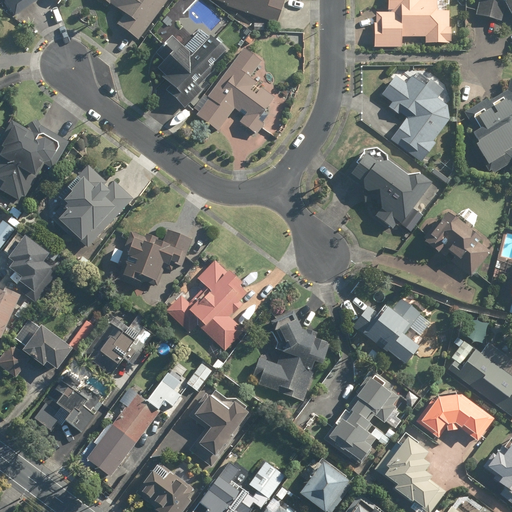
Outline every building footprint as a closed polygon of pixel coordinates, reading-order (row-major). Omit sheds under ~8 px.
[(0,0),(13,19),(41,0),(0,0)] [(136,42),(167,0),(98,0),(122,18),(115,27),(136,42)] [(211,0),(211,3),(275,25),(284,1),(282,0),(211,0)] [(422,44),(449,45),(449,12),(436,12),(435,0),(384,0),(384,11),(372,11),(372,47),(401,48),(401,38),(422,39),(422,44)] [(511,0),(487,0),(490,0),(486,20),(511,25),(511,0)] [(224,52),(201,30),(183,49),(170,37),(154,54),(162,62),(154,70),(161,77),(159,79),(166,86),(158,94),(179,115),(199,94),(192,86),(224,52)] [(196,113),(194,116),(217,132),(233,110),(242,117),(236,125),(255,138),(264,125),(257,121),(274,98),(249,80),(261,63),(242,50),(205,99),(202,97),(192,110),(196,113)] [(448,119),(445,106),(437,99),(442,91),(416,72),(411,79),(398,69),(378,96),(389,104),(386,109),(403,121),(388,141),(419,164),(434,143),(432,142),(448,119)] [(489,164),(509,169),(511,156),(511,81),(506,80),(502,97),(489,103),(487,99),(461,111),(473,130),(467,134),(472,144),(466,147),(478,167),(488,170),(489,164)] [(20,197),(24,200),(56,148),(62,151),(67,143),(28,120),(23,129),(10,121),(0,137),(0,183),(0,184),(0,183),(0,192),(17,203),(20,197)] [(400,226),(426,185),(414,177),(401,178),(377,162),(374,166),(359,156),(344,178),(374,197),(374,212),(370,218),(391,231),(395,224),(400,226)] [(52,199),(58,206),(52,212),(58,218),(54,222),(77,245),(87,234),(94,241),(132,201),(113,182),(108,186),(87,165),(52,199)] [(452,220),(435,239),(444,246),(437,253),(468,279),(491,253),(452,220)] [(0,247),(13,231),(0,221),(0,247)] [(164,269),(167,264),(181,269),(192,243),(164,232),(159,244),(128,231),(115,264),(120,266),(115,279),(148,292),(158,267),(164,269)] [(20,238),(5,259),(10,263),(4,270),(17,279),(13,284),(16,285),(14,288),(34,302),(54,274),(39,263),(45,255),(20,238)] [(180,296),(165,312),(188,334),(195,327),(224,355),(243,334),(225,317),(247,294),(213,262),(195,281),(198,284),(184,300),(180,296)] [(0,331),(14,302),(0,295),(0,331)] [(367,306),(348,331),(363,343),(358,348),(372,360),(377,354),(398,370),(416,347),(402,336),(407,329),(417,337),(429,322),(399,299),(388,313),(381,307),(377,314),(367,306)] [(31,310),(23,303),(12,316),(20,323),(31,310)] [(142,351),(153,337),(133,320),(126,328),(114,319),(83,357),(123,390),(150,358),(142,351)] [(481,345),(485,323),(469,320),(465,342),(481,345)] [(12,341),(20,347),(17,351),(8,344),(0,355),(0,369),(14,380),(28,360),(49,375),(67,351),(26,321),(12,341)] [(272,330),(281,348),(274,367),(257,361),(250,377),(259,381),(256,387),(302,404),(324,343),(298,334),(291,323),(272,330)] [(452,362),(446,371),(511,421),(511,419),(511,362),(486,343),(478,353),(462,341),(448,359),(452,362)] [(210,373),(199,364),(184,384),(196,392),(210,373)] [(347,410),(338,422),(335,419),(320,440),(356,465),(367,449),(360,444),(366,436),(361,432),(366,426),(361,422),(366,415),(391,433),(400,421),(395,417),(398,413),(390,407),(397,397),(390,392),(393,388),(369,371),(343,408),(347,410)] [(170,409),(179,397),(170,391),(176,383),(165,374),(143,402),(154,411),(161,402),(170,409)] [(58,421),(78,437),(103,404),(63,375),(30,419),(49,433),(58,421)] [(143,402),(127,389),(117,402),(124,408),(81,460),(105,479),(158,414),(154,411),(143,402)] [(187,452),(208,467),(230,437),(228,436),(243,415),(229,405),(224,411),(202,396),(186,417),(203,429),(187,452)] [(475,444),(492,420),(462,397),(459,401),(453,397),(430,399),(412,422),(431,438),(440,426),(442,427),(441,433),(454,433),(454,429),(457,430),(475,444)] [(426,477),(421,473),(426,466),(419,461),(425,454),(403,437),(391,454),(386,451),(370,472),(390,488),(388,490),(416,511),(420,511),(434,494),(421,484),(426,477)] [(491,453),(478,469),(495,483),(492,486),(498,491),(495,495),(511,508),(511,443),(508,440),(495,457),(491,453)] [(296,496),(317,511),(322,511),(343,483),(341,482),(344,478),(318,459),(306,476),(308,478),(296,496)] [(249,511),(250,511),(247,510),(251,504),(259,511),(283,478),(262,463),(243,490),(232,482),(240,471),(225,460),(194,503),(204,510),(202,511),(249,511)] [(159,461),(131,491),(153,511),(169,511),(190,490),(159,461)] [(485,511),(460,493),(445,511),(485,511)] [(378,511),(355,495),(343,511),(378,511)]
